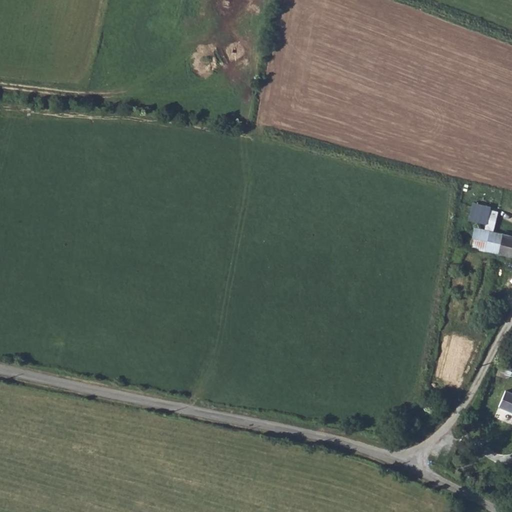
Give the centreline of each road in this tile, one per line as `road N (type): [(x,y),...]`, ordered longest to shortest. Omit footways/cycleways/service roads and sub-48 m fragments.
road 1 (unclassified): [(409,462),(327,437),(0,370)]
road 2 (unclassified): [(409,462),(466,401),(511,319)]
